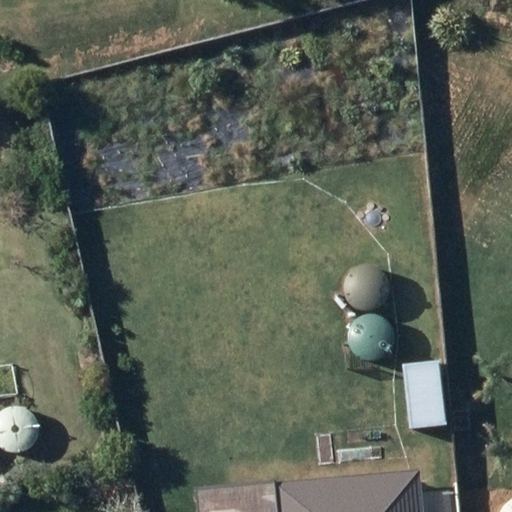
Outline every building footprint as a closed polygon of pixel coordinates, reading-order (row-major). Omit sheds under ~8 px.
[(383,264),(339,266),(343,370),(388,369),(383,264)] [(444,360),(405,362),(408,427),(447,425),(444,360)] [(0,410),(0,459),(42,451),(33,404),(0,410)] [(418,511),(416,472),(276,482),(277,511),(418,511)] [(511,511),(511,486),(496,487),(495,511),(511,511)]
